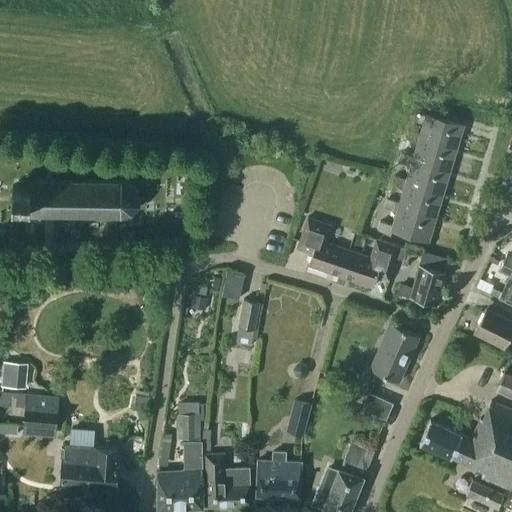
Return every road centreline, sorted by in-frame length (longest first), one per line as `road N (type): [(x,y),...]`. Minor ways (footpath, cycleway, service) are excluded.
road 1 (residential): [(144,511),(174,302),(186,274),(213,261),(244,263),(443,329)]
road 2 (unclassified): [(443,329),(364,511)]
road 3 (unclassified): [(501,195),(443,329)]
